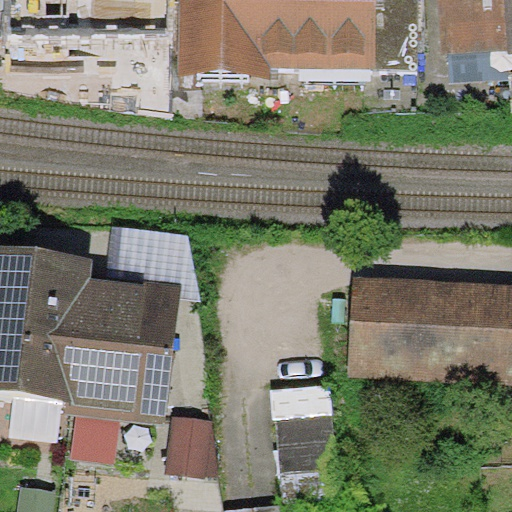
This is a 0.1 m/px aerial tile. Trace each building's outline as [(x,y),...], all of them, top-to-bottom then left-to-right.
[(8,0),(9,43),(58,43),(58,76),(121,76),(121,43),(151,43),(151,90),(177,90),(177,73),(177,0),(8,0)] [(177,0),(177,73),(275,73),(274,0),(177,0)] [(274,0),(275,73),(373,74),(373,0),(274,0)] [(373,0),(373,74),(422,75),(421,0),(373,0)] [(446,0),(449,56),(511,52),(507,0),(446,0)] [(0,406),(75,411),(82,293),(84,266),(0,260),(0,406)] [(511,299),(359,292),(351,374),(511,381),(511,299)] [(82,293),(75,411),(166,417),(173,299),(82,293)] [(325,370),(263,375),(274,491),(335,486),(325,370)] [(208,409),(167,406),(164,438),(205,442),(208,409)] [(284,511),(283,495),(216,504),(217,511),(284,511)] [(55,511),(57,504),(18,497),(15,511),(55,511)]
